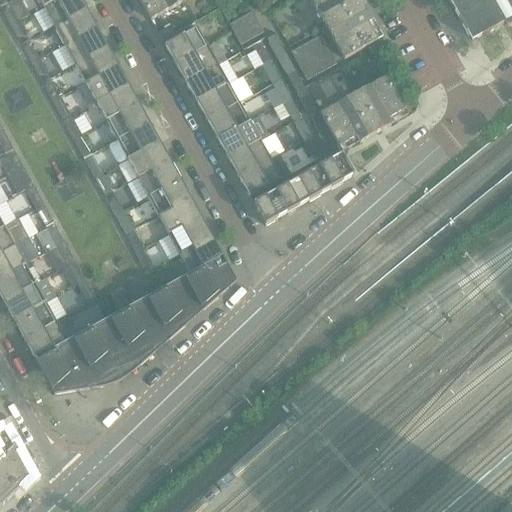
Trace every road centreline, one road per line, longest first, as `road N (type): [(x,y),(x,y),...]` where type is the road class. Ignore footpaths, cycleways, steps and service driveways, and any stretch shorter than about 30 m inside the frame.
road 1 (residential): [(279,290),(109,0)]
road 2 (residential): [(70,489),(279,290)]
road 3 (residential): [(279,290),(471,113)]
road 4 (residential): [(0,361),(70,489)]
road 5 (residential): [(471,113),(407,0)]
